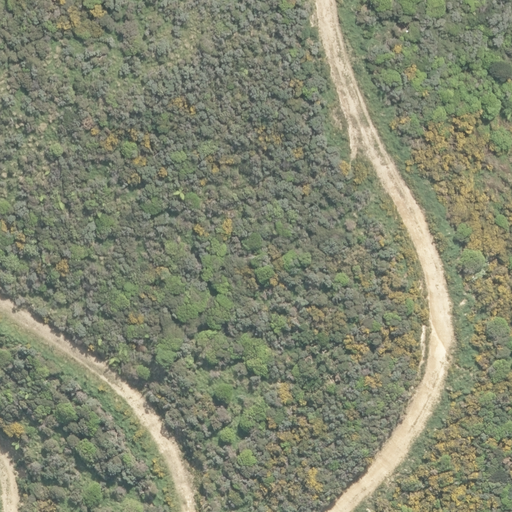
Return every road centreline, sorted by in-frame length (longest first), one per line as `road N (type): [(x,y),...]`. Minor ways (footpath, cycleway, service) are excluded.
road 1 (track): [(309,0),(350,152),(411,248),(427,338),(411,394),(324,511)]
road 2 (track): [(161,511),(143,464),(82,400),(0,337)]
